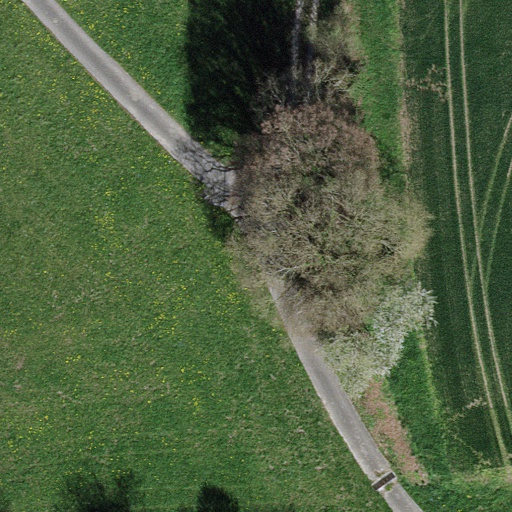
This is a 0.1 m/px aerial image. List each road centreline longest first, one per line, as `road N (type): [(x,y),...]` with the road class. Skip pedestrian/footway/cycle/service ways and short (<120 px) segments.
road 1 (track): [(410,511),(341,407),(300,320),(285,210)]
road 2 (track): [(285,210),(206,166),(42,0)]
road 3 (track): [(285,210),(309,0)]
